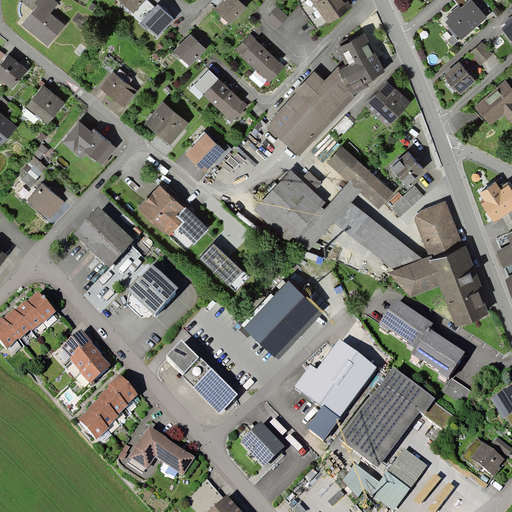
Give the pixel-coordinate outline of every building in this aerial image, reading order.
[(21,25),(48,47),(66,26),(51,13),(59,4),(54,0),(36,0),(34,4),(37,6),(21,25)] [(118,0),(133,14),(146,0),(118,0)] [(155,7),(147,0),(146,0),(133,14),(142,21),(155,7)] [(222,0),(214,9),(230,24),(247,7),(238,0),(222,0)] [(347,0),(311,0),(328,24),(353,8),(347,0)] [(445,22),(461,40),(487,17),(486,16),(471,0),(469,0),(467,2),(461,8),(459,5),(458,5),(446,16),(448,19),(445,22)] [(471,0),(486,16),(491,11),(480,0),(471,0)] [(142,21),(158,37),(175,20),(158,4),(155,7),(142,21)] [(267,18),(278,29),(289,18),(278,7),(267,18)] [(511,41),(511,16),(504,23),(506,24),(501,28),(511,41)] [(349,91),(354,95),(369,87),(368,84),(385,71),(365,33),(337,48),(346,67),(340,69),(339,70),(349,91)] [(174,51),(190,67),(206,49),(190,34),(174,51)] [(241,55),(256,40),(256,39),(250,34),(235,50),(241,55)] [(458,41),(453,35),(447,40),(452,46),(458,41)] [(254,68),(269,52),(256,40),(241,55),(254,68)] [(469,53),(480,65),(493,54),(482,42),(469,53)] [(161,57),(158,52),(153,56),(156,61),(161,57)] [(269,52),(254,68),(269,83),(285,67),(269,52)] [(0,79),(4,83),(12,89),(28,70),(9,54),(0,64),(0,79)] [(457,90),(460,95),(476,82),(459,62),(443,75),(447,79),(457,90)] [(349,91),(339,70),(340,69),(338,66),(325,81),(315,71),(295,91),(296,93),(272,118),(268,128),(299,157),(355,97),(354,95),(349,91)] [(219,79),(209,70),(194,86),(204,95),(219,79)] [(100,88),(124,107),(137,91),(137,90),(128,84),(113,72),(100,88)] [(143,82),(135,75),(128,84),(137,90),(143,82)] [(218,108),(233,92),(219,79),(204,95),(218,108)] [(457,90),(447,79),(446,81),(455,92),(457,90)] [(475,106),(491,125),(504,114),(511,123),(511,88),(505,80),(475,106)] [(364,105),(388,127),(411,103),(387,81),(364,105)] [(26,106),(48,124),(65,103),(44,85),(26,106)] [(233,92),(218,108),(233,122),(248,106),(233,92)] [(145,124),(171,145),(189,123),(163,102),(145,124)] [(0,146),(17,127),(0,111),(0,146)] [(117,149),(94,130),(92,132),(80,122),(62,143),(81,158),(86,153),(102,166),(117,149)] [(37,137),(43,142),(47,136),(42,131),(37,137)] [(186,154),(205,173),(215,163),(225,152),(221,148),(206,133),(186,154)] [(226,143),(221,148),(225,152),(215,163),(217,165),(232,149),(226,143)] [(48,149),(42,144),(33,155),(39,160),(48,149)] [(354,187),(369,170),(341,146),(327,162),(349,182),(354,187)] [(390,168),(407,186),(424,171),(407,153),(390,168)] [(326,202),(291,170),(254,210),(289,242),(294,237),(322,206),(326,202)] [(369,170),(354,187),(361,193),(379,209),(394,192),(369,170)] [(37,180),(27,172),(21,180),(31,188),(37,180)] [(325,209),(322,206),(294,237),(309,250),(334,222),(394,270),(423,259),(352,202),(361,193),(354,187),(349,182),(325,209)] [(481,204),(494,223),(511,210),(511,185),(510,187),(507,182),(499,188),(495,182),(479,193),(485,202),(481,204)] [(26,200),(49,220),(64,202),(42,183),(26,200)] [(159,185),(137,208),(151,221),(150,222),(163,234),(164,232),(169,236),(177,227),(194,244),(208,229),(185,207),(187,205),(168,187),(165,190),(159,185)] [(423,195),(414,186),(391,207),(399,217),(423,195)] [(464,247),(446,200),(421,210),(415,217),(429,257),(430,260),(464,247)] [(74,234),(110,267),(134,240),(99,207),(74,234)] [(511,231),(506,236),(510,244),(497,251),(498,254),(495,255),(501,270),(504,268),(508,278),(505,280),(511,298),(511,231)] [(243,271),(214,244),(200,258),(236,292),(251,277),(244,270),(243,271)] [(388,273),(411,297),(439,287),(456,327),(473,323),(489,314),(480,291),(483,290),(466,246),(464,247),(430,260),(429,257),(423,259),(394,270),(388,273)] [(0,265),(8,257),(0,249),(0,265)] [(127,289),(154,314),(179,288),(152,263),(127,289)] [(275,357),(276,356),(320,311),(289,281),(274,296),(244,327),(244,328),(275,357)] [(56,311),(38,291),(27,301),(36,310),(33,312),(42,321),(44,323),(56,311)] [(244,327),(274,296),(271,293),(242,325),(244,327)] [(407,343),(414,347),(426,330),(428,328),(430,328),(433,323),(396,298),(378,324),(388,330),(389,329),(408,341),(407,343)] [(27,301),(26,299),(16,309),(23,317),(21,319),(31,329),(32,330),(42,321),(33,312),(36,310),(27,301)] [(16,309),(15,307),(3,318),(11,326),(10,328),(19,338),(20,339),(31,329),(21,319),(23,317),(16,309)] [(323,313),(320,311),(276,356),(279,359),(323,313)] [(3,318),(2,316),(0,317),(0,340),(7,348),(19,338),(10,328),(11,326),(3,318)] [(465,352),(430,328),(428,328),(426,330),(414,347),(410,353),(420,359),(421,358),(439,370),(438,372),(448,378),(465,352)] [(61,347),(71,359),(92,341),(82,329),(61,347)] [(340,339),(317,369),(311,364),(294,386),(323,407),(307,428),(324,440),(340,418),(339,417),(377,367),(340,339)] [(199,357),(182,340),(166,355),(185,374),(182,376),(219,413),(238,395),(200,356),(199,357)] [(92,342),(92,341),(71,359),(80,370),(100,353),(101,353),(92,343),(92,342)] [(111,365),(100,353),(80,370),(79,371),(90,383),(111,365)] [(435,398),(393,367),(340,439),(378,468),(420,411),(446,431),(456,418),(433,401),(435,398)] [(138,394),(120,374),(108,384),(110,386),(117,394),(118,393),(128,403),(138,394)] [(471,392),(452,379),(444,391),(463,404),(471,392)] [(511,384),(490,397),(503,418),(506,416),(511,412),(511,384)] [(117,394),(110,386),(98,396),(99,397),(106,405),(108,403),(118,414),(129,405),(128,403),(118,393),(117,394)] [(120,416),(118,414),(108,403),(106,405),(99,397),(89,407),(90,408),(98,417),(99,415),(108,426),(120,416)] [(96,439),(110,427),(108,426),(99,415),(98,417),(90,408),(78,418),(96,439)] [(240,441),(264,466),(285,446),(261,421),(240,441)] [(147,469),(155,457),(168,438),(149,426),(129,457),(131,458),(146,468),(147,469)] [(505,459),(477,437),(461,456),(479,470),(482,466),(495,476),(501,468),(499,466),(505,459)] [(511,450),(511,448),(497,437),(492,444),(508,456),(511,450)] [(168,438),(155,457),(183,475),(195,457),(168,438)] [(427,465),(403,449),(380,482),(355,462),(341,481),(356,500),(365,489),(394,511),(427,465)] [(127,454),(126,453),(122,451),(122,450),(118,457),(123,460),(127,454)] [(143,472),(146,468),(131,458),(128,462),(143,472)] [(186,500),(195,511),(207,511),(223,498),(207,479),(186,500)] [(223,498),(207,511),(242,511),(227,495),(223,498)]
